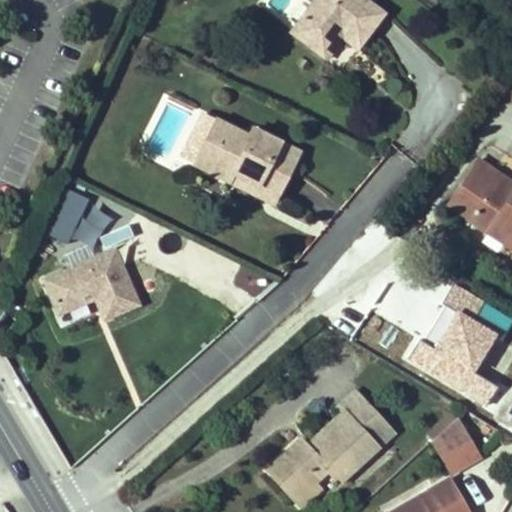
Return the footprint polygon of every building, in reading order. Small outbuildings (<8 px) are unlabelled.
[(372,0),(312,0),(290,32),(317,52),(341,18),(368,38),(387,10),(372,0)] [(341,18),(317,52),(329,60),(344,40),(359,50),(368,38),(341,18)] [(194,166),(214,120),(201,115),(181,160),(194,166)] [(214,120),(194,166),(230,181),(235,168),(280,188),(299,146),(253,127),(249,136),(214,120)] [(511,183),(475,159),(444,205),(502,243),(507,235),(511,238),(511,183)] [(275,201),(280,188),(235,168),(230,181),(275,201)] [(40,233),(66,244),(87,198),(61,187),(40,233)] [(127,225),(100,235),(105,248),(132,237),(127,225)] [(511,238),(507,235),(502,243),(511,249),(511,238)] [(116,246),(41,280),(57,315),(95,298),(105,320),(142,303),(116,246)] [(344,337),(361,311),(342,299),(325,326),(344,337)] [(493,347),(482,365),(491,370),(501,352),(493,347)] [(511,358),(501,352),(491,370),(511,382),(511,358)] [(267,470),(295,500),(327,470),(333,476),(338,482),(393,432),(355,390),(338,405),(344,412),(349,418),(312,451),(307,446),(301,439),(267,470)] [(312,451),(349,418),(344,412),(307,446),(312,451)] [(480,457),(457,419),(431,444),(451,477),(480,457)] [(295,500),(300,506),(333,476),(327,470),(295,500)] [(467,511),(446,479),(432,488),(396,511),(467,511)]
